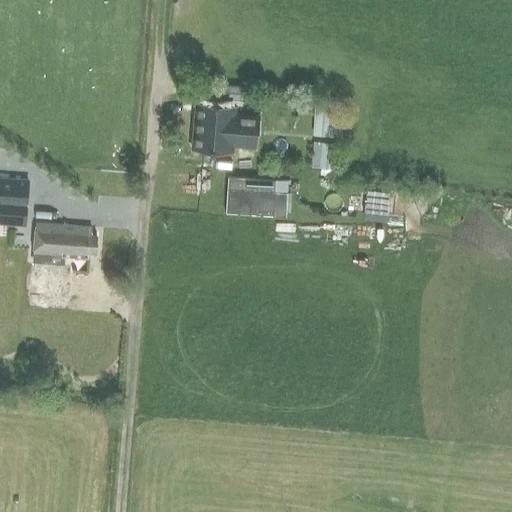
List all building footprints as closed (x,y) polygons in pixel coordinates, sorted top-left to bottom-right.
[(339,137),(341,114),(343,100),(316,98),(315,111),(313,134),(339,137)] [(256,146),(258,114),(234,112),(234,104),(194,102),(191,150),(231,152),(232,144),(256,146)] [(336,144),(313,142),(310,167),(333,169),(336,144)] [(284,214),(285,178),(225,176),(224,212),(284,214)] [(0,221),(25,224),(28,182),(0,179),(0,221)] [(49,310),(50,296),(65,298),(67,265),(61,265),(62,256),(87,258),(88,252),(94,253),(95,236),(89,235),(90,227),(35,223),(28,308),(49,310)]
